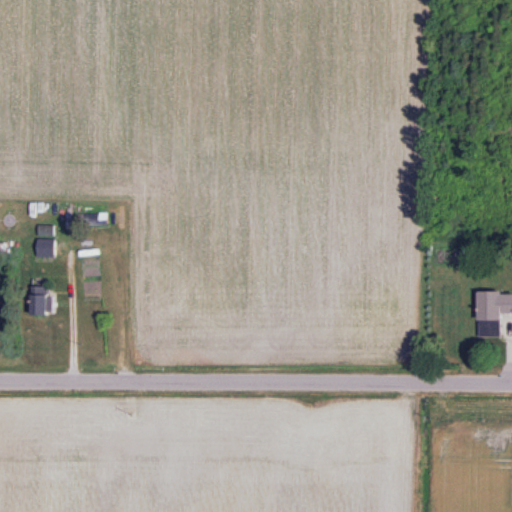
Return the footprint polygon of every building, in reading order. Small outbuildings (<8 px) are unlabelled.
[(109,223),(107,214),(91,215),(92,225),(109,223)] [(38,225),(38,261),(56,261),(56,225),(38,225)] [(84,278),(96,278),(96,266),(84,266),(84,278)] [(30,316),(53,316),(53,295),(47,295),(47,285),(30,285),(30,316)] [(477,337),(501,337),(501,313),(511,313),(511,292),(477,292),(477,337)]
